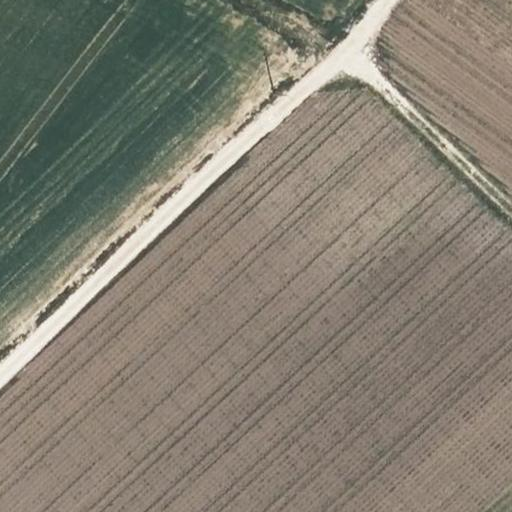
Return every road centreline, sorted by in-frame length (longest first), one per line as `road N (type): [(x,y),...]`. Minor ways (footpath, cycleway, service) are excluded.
road 1 (track): [(391,0),(352,49),(0,377)]
road 2 (track): [(257,0),(352,49),(511,208)]
